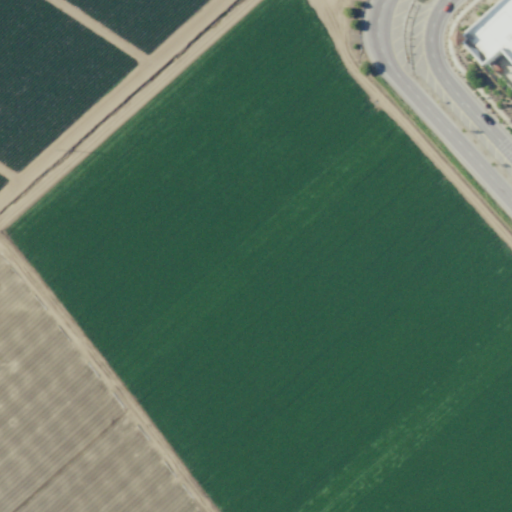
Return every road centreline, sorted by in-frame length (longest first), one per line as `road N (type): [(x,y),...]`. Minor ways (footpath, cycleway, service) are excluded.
road 1 (secondary): [(385,0),(375,27),(380,51),(511,201)]
road 2 (secondary): [(511,155),(434,66),(429,34),(446,0)]
